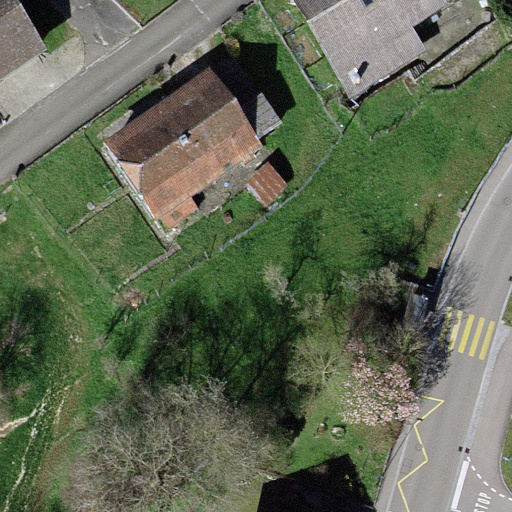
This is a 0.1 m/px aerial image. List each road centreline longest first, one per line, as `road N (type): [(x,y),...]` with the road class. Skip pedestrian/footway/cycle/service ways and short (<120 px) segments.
road 1 (residential): [(226,0),(0,165)]
road 2 (tertiary): [(511,218),(481,283),(456,370)]
road 3 (tertiary): [(456,370),(421,501)]
